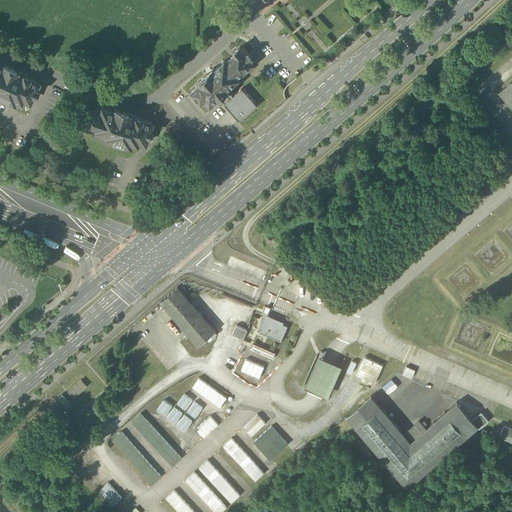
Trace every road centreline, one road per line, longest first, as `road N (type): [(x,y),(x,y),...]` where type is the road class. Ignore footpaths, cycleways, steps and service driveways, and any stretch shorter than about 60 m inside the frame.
road 1 (primary): [(170,254),(463,0)]
road 2 (primary): [(430,0),(150,241)]
road 3 (residential): [(0,52),(128,103),(150,101),(241,25),(245,0)]
road 4 (primary): [(0,402),(170,254)]
road 5 (unclassified): [(150,241),(0,180)]
